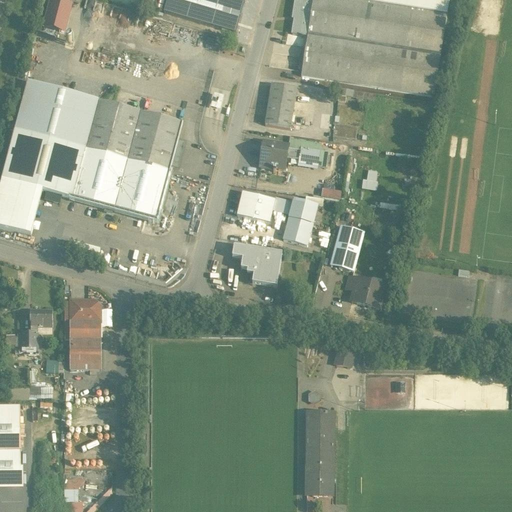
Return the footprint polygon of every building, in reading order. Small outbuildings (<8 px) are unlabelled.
[(150,13),(154,0),(113,0),(113,3),(150,13)] [(245,2),(237,0),(167,0),(164,13),(236,34),(245,2)] [(294,0),(292,16),(295,16),(294,20),(293,20),(291,35),(307,38),(312,0),(294,0)] [(446,15),(350,0),(312,0),(307,38),(301,77),(433,98),(446,15)] [(448,0),(350,0),(446,15),(448,0)] [(71,8),(48,1),(41,28),(63,34),(71,8)] [(98,102),(28,84),(15,133),(85,151),(98,102)] [(296,90),(271,86),(265,126),(290,130),(296,90)] [(182,125),(98,102),(85,151),(169,174),(182,125)] [(338,137),(358,139),(358,126),(338,125),(338,137)] [(85,151),(15,133),(2,182),(72,200),(85,151)] [(288,147),(288,150),(300,152),(300,149),(320,152),(321,145),(289,140),(288,147)] [(288,147),(263,143),(259,168),(273,171),(273,173),(275,173),(276,171),(284,172),(286,159),(298,161),(300,152),(288,150),(288,147)] [(320,152),(300,149),(300,152),(298,161),(298,165),(318,168),(320,152)] [(169,174),(85,151),(72,200),(156,223),(169,174)] [(328,153),(320,152),(318,168),(326,169),(328,153)] [(377,174),(369,172),(368,182),(375,183),(377,174)] [(368,182),(363,181),(362,189),(376,191),(378,184),(375,183),(368,182)] [(333,193),(323,191),(322,198),(339,201),(341,194),(333,193)] [(275,202),(242,194),(236,218),(269,226),(273,210),(275,202)] [(323,201),(306,198),(304,205),(318,208),(318,209),(321,209),(323,201)] [(381,208),(405,212),(406,203),(383,199),(381,208)] [(293,204),(276,200),(275,202),(273,210),(290,215),(293,204)] [(304,205),(293,202),(292,202),(292,203),(293,203),(293,204),(290,215),(283,242),(307,248),(313,226),(318,209),(318,208),(304,205)] [(364,235),(341,229),(330,268),(351,274),(353,274),(364,235)] [(282,256),(234,248),(232,260),(242,261),(240,272),(247,273),(246,279),(253,280),(252,286),(276,290),(282,256)] [(357,281),(349,279),(346,291),(354,293),(357,281)] [(385,289),(357,281),(354,293),(351,304),(379,311),(385,289)] [(94,303),(70,303),(70,304),(70,323),(101,323),(101,309),(94,303)] [(52,313),(30,313),(30,336),(37,336),(37,330),(52,330),(52,313)] [(70,323),(70,342),(70,372),(101,372),(101,324),(101,323),(70,323)] [(30,336),(19,336),(19,355),(28,355),(28,356),(38,356),(37,336),(30,336)] [(353,353),(340,350),(336,367),(349,370),(353,353)] [(50,373),(61,372),(61,362),(49,362),(50,373)] [(55,389),(13,389),(13,401),(55,401),(55,389)] [(315,394),(310,397),(310,402),(314,405),(319,402),(319,397),(315,394)] [(20,408),(0,408),(0,486),(21,486),(20,408)] [(317,477),(318,415),(307,415),(306,477),(317,477)] [(333,415),(318,415),(317,477),(333,477),(333,415)] [(332,499),(333,477),(317,477),(306,477),(306,498),(332,499)] [(64,482),(64,492),(78,492),(86,481),(64,482)] [(112,488),(88,511),(95,511),(112,495),(112,488)] [(78,492),(64,492),(64,504),(78,504),(78,492)]
